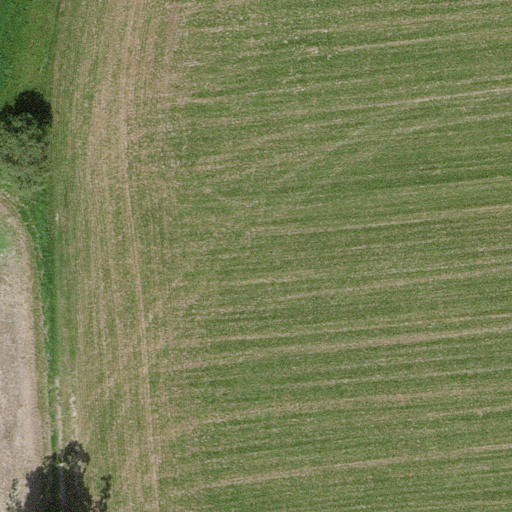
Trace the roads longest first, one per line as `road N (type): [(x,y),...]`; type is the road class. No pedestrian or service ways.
road 1 (track): [(65,365),(61,188),(0,146)]
road 2 (track): [(65,365),(69,511)]
